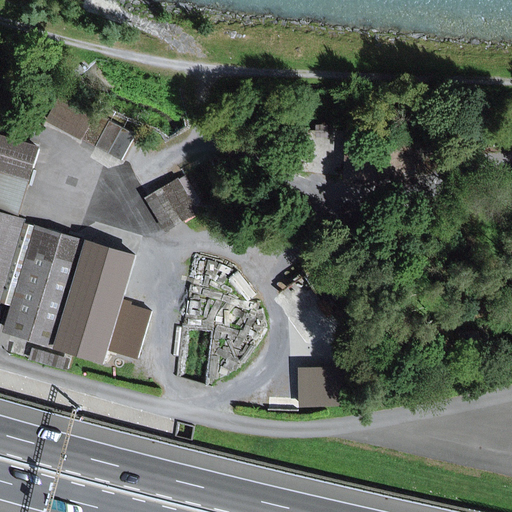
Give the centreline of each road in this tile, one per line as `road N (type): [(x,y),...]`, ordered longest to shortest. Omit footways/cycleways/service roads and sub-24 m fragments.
road 1 (track): [(0,20),(185,71),(511,85)]
road 2 (motorway): [(304,511),(0,432)]
